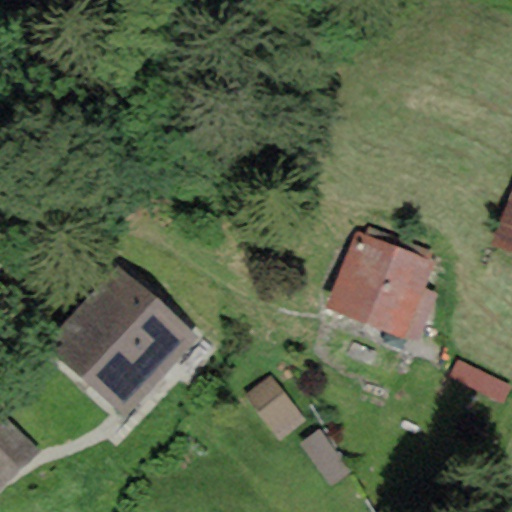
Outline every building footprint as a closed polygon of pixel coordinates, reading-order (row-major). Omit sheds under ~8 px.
[(511,202),(498,240),(511,245),(511,202)] [(427,262),(358,238),(335,304),(417,332),(430,292),(418,288),(427,262)] [(190,335),(117,271),(53,342),(126,407),(190,335)] [(298,419),(272,380),(252,393),(279,432),(298,419)] [(0,479),(39,444),(0,401),(0,479)]
